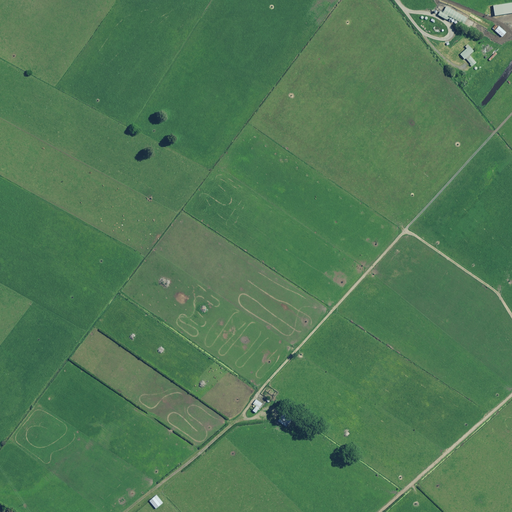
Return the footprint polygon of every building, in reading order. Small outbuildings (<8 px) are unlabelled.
[(450,21),(456,24),(458,21),(464,24),(467,18),(446,6),(443,13),(440,11),(438,15),(450,21)] [(506,32),(499,26),(495,31),(502,37),(506,32)] [(466,58),(469,55),(474,51),(468,44),(465,47),(467,48),(460,54),(464,59),(466,58)] [(484,53),(480,48),(471,55),(476,60),(484,53)] [(469,55),(466,58),(472,66),(476,63),(469,55)] [(262,404),(256,400),(253,404),(256,406),(253,411),(256,413),(262,404)] [(163,503),(156,495),(149,501),(156,509),(163,503)]
